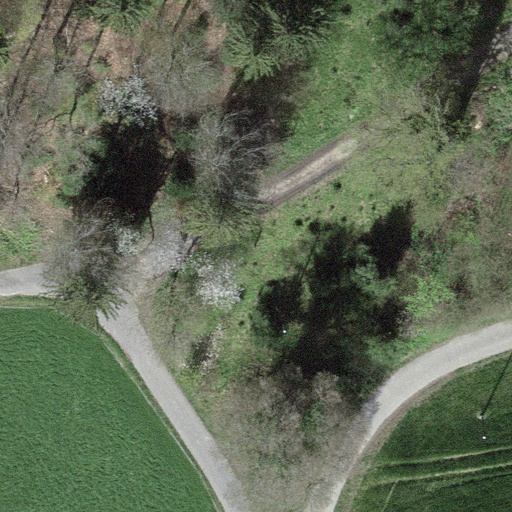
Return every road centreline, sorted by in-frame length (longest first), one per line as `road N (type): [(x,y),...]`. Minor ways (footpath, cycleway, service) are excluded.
road 1 (track): [(236,215),(511,41)]
road 2 (unclassified): [(317,511),(328,472),(389,390),(425,360),(511,324)]
road 3 (track): [(0,288),(79,285),(118,293),(175,243),(236,215)]
road 4 (unclassified): [(118,293),(237,511)]
